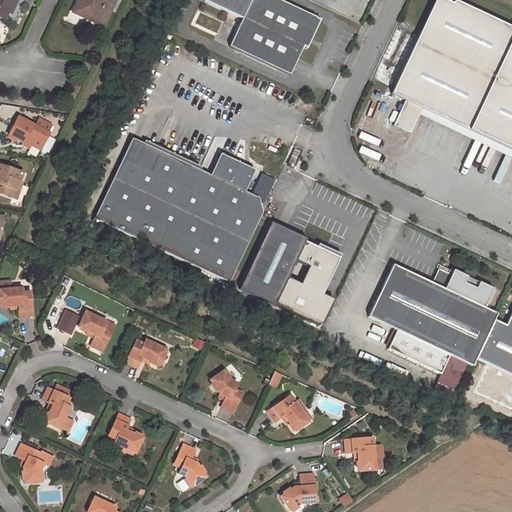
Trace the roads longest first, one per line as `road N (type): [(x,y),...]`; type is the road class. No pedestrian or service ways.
road 1 (unclassified): [(388,0),(334,113),(334,162),(345,177),(511,257)]
road 2 (residential): [(0,422),(32,367),(67,362),(250,449)]
